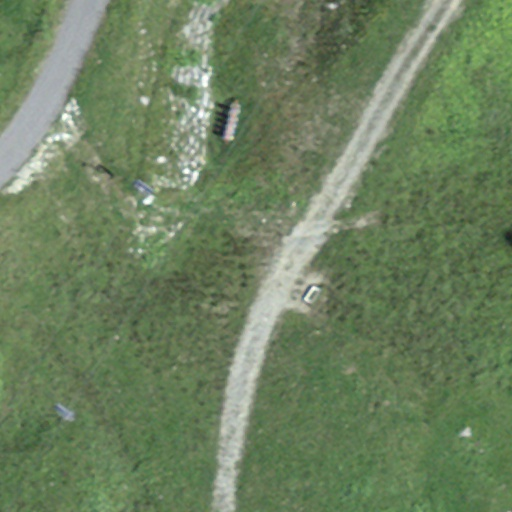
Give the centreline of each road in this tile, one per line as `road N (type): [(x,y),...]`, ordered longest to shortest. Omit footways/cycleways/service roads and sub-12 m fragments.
road 1 (track): [(455,0),(318,210),(269,303),(241,382),(224,511)]
road 2 (track): [(93,0),(23,150),(0,178)]
